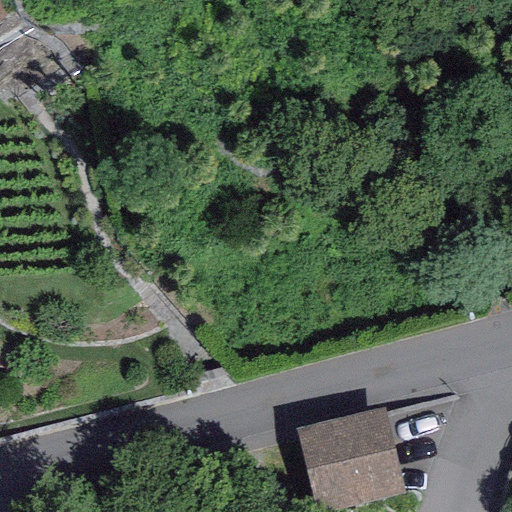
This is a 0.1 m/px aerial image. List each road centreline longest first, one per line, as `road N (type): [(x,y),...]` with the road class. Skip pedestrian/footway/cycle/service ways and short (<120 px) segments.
road 1 (residential): [(0,476),(502,343)]
road 2 (residential): [(456,511),(500,379),(502,343)]
